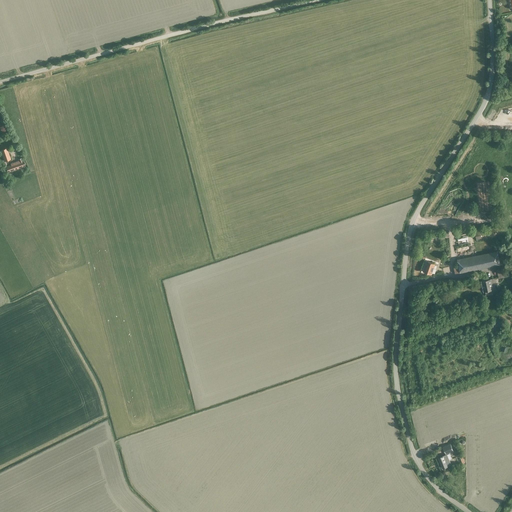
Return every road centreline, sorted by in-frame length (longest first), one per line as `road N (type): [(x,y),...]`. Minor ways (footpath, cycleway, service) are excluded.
road 1 (unclassified): [(468,511),(434,486),(414,457),(394,372),(416,213),(483,107),(489,0)]
road 2 (unclassified): [(0,81),(319,0)]
